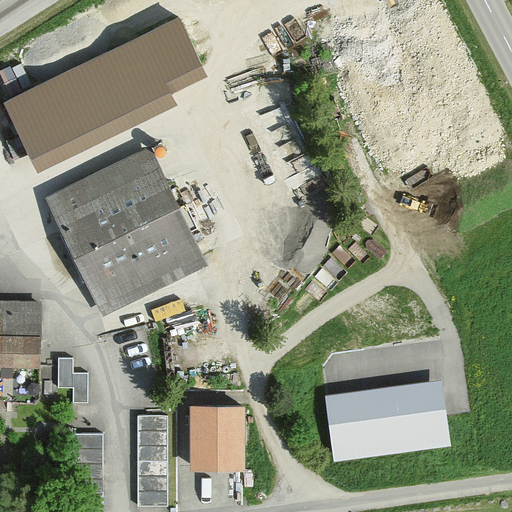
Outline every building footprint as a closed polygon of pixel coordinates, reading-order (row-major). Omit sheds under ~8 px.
[(180,17),(6,101),(32,155),(168,88),(165,80),(200,61),(180,17)] [(151,157),(55,202),(103,303),(150,280),(152,287),(182,273),(179,266),(218,248),(195,200),(180,207),(192,232),(187,233),(151,157)] [(40,303),(0,302),(0,398),(34,400),(37,396),(40,303)] [(73,357),(59,357),(58,386),(73,386),(73,401),(88,402),(88,371),(73,371),(73,357)] [(440,389),(329,404),(335,456),(447,442),(440,389)] [(242,405),(192,405),(192,465),(242,465),(242,405)] [(167,415),(138,414),(138,504),(168,505),(167,415)] [(103,433),(73,432),(73,507),(103,507),(103,433)]
